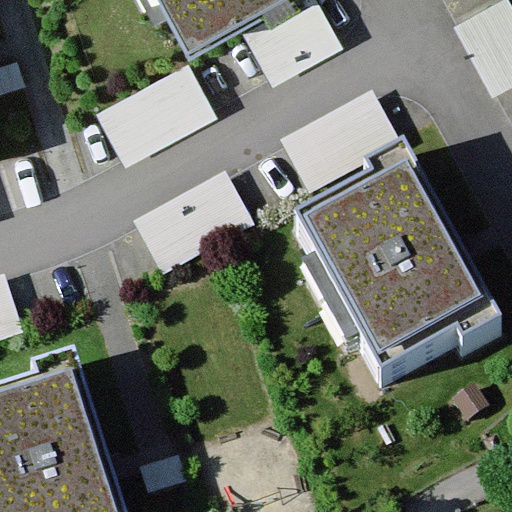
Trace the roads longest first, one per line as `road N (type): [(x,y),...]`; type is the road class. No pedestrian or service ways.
road 1 (residential): [(0,239),(82,210),(422,38)]
road 2 (residential): [(511,200),(422,38)]
